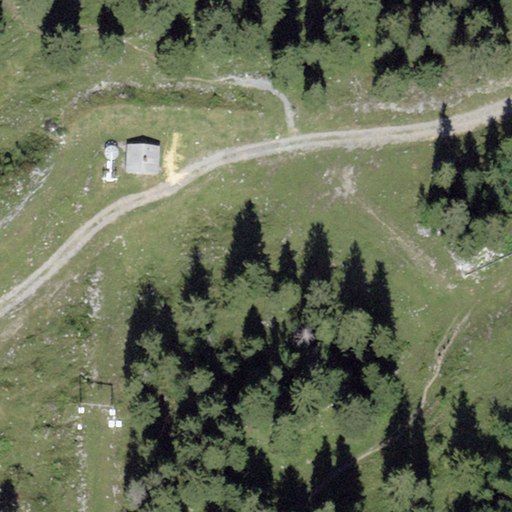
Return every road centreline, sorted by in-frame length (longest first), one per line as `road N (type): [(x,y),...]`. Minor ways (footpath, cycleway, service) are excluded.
road 1 (track): [(142,175),(157,162),(239,145),(436,130),(511,105)]
road 2 (track): [(0,306),(142,175)]
